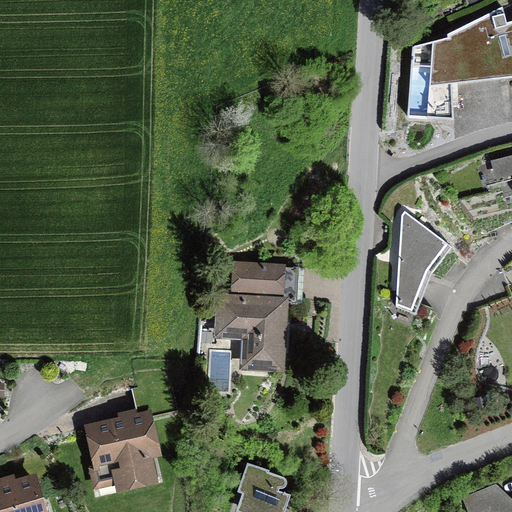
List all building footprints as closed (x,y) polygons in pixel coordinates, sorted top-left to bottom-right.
[(457,88),(511,81),(511,3),(447,37),(447,41),(412,49),(407,120),(454,123),(454,107),(458,107),(457,88)] [(511,156),(490,162),(494,181),(511,176),(511,156)] [(404,213),(400,217),(395,309),(411,314),(427,275),(448,249),(423,228),(423,225),(404,213)] [(286,266),(232,263),(230,295),(217,294),(214,344),(241,346),(240,373),(241,373),(241,375),(267,376),(267,374),(284,375),(286,351),(288,351),(290,320),(288,320),(289,305),(302,305),(304,270),(286,268),(286,266)] [(149,417),(90,430),(98,465),(94,466),(99,485),(117,481),(118,488),(155,480),(150,459),(158,457),(149,417)] [(269,473),(247,466),(237,495),(242,497),(237,511),(285,511),(291,499),(278,495),(279,492),(283,493),(286,492),(287,489),(287,486),(287,484),(285,481),(269,476),(269,473)] [(0,511),(40,511),(31,480),(14,485),(13,481),(0,484),(0,511)] [(497,487),(463,498),(467,511),(511,511),(511,500),(497,487)]
